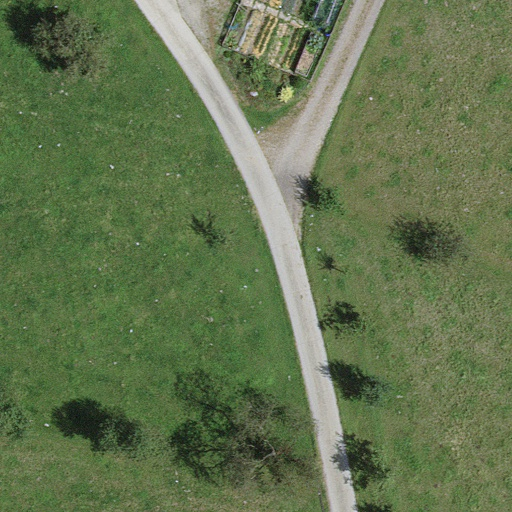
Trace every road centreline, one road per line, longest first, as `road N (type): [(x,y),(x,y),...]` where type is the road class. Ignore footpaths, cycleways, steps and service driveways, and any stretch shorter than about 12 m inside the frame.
road 1 (track): [(345,511),(273,208),(190,48),(151,0)]
road 2 (track): [(273,208),(374,0)]
